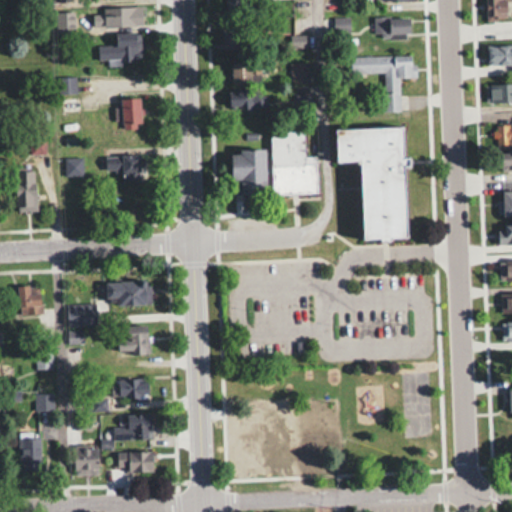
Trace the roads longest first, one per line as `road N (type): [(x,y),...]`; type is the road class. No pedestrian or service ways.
road 1 (residential): [(200,511),(183,0)]
road 2 (residential): [(466,511),(455,0)]
road 3 (residential): [(200,499),(511,485)]
road 4 (residential): [(0,509),(200,499)]
road 5 (residential): [(0,250),(189,241)]
road 6 (residential): [(189,241),(311,235)]
